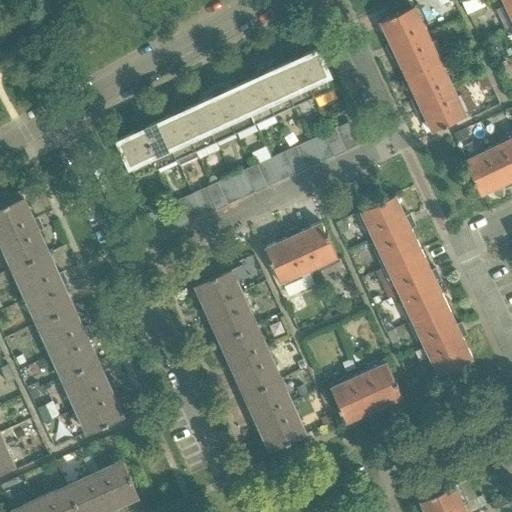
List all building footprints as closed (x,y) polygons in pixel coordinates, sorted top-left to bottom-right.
[(511,0),(503,0),(511,17),(511,0)] [(396,53),(406,76),(441,59),(416,6),(418,4),(418,3),(396,14),(395,12),(391,14),(392,16),(380,21),(391,44),(387,46),(391,55),(396,53)] [(472,20),(486,14),(482,6),(469,13),(472,20)] [(297,59),(314,95),(334,86),(318,49),(297,59)] [(444,57),(441,59),(406,76),(417,98),(413,100),(417,109),(421,107),(432,130),(443,125),(444,126),(448,125),(447,123),(470,113),(470,112),(467,113),(441,60),(444,59),(444,57)] [(294,104),(314,95),(297,59),(278,68),(294,104)] [(275,113),(294,104),(278,68),(258,77),(275,113)] [(486,76),(477,80),(482,91),(491,87),(486,76)] [(255,122),(275,113),(258,77),(238,85),(255,122)] [(235,131),(255,122),(238,85),(219,94),(235,131)] [(216,140),(235,131),(219,94),(199,103),(216,140)] [(196,149),(216,140),(199,103),(179,112),(196,149)] [(200,157),(196,149),(179,112),(160,121),(175,154),(176,158),(180,166),(200,157)] [(176,158),(175,154),(160,121),(140,130),(157,167),(176,158)] [(329,144),(341,139),(336,127),(324,133),(329,144)] [(457,142),(470,135),(467,128),(465,129),(464,128),(453,133),(457,142)] [(136,176),(157,167),(140,130),(119,140),(136,176)] [(511,136),(466,158),(464,155),(463,156),(474,178),(473,179),(475,183),(476,182),(481,194),(504,183),(506,187),(511,184),(511,136)] [(341,139),(329,144),(334,156),(346,150),(341,139)] [(290,162),(301,157),(296,145),(285,151),(290,162)] [(301,157),(290,162),(295,174),(307,168),(301,157)] [(250,180),(262,175),(257,163),(245,169),(250,180)] [(262,175),(250,180),(256,191),(267,186),(262,175)] [(211,198),(223,192),(218,181),(206,187),(211,198)] [(223,192),(211,198),(216,209),(228,204),(223,192)] [(384,267),(421,249),(411,226),(415,224),(411,215),(406,217),(396,194),(384,199),(384,198),(380,200),(380,201),(358,212),(358,213),(361,211),(386,265),(383,266),(384,267)] [(34,219),(24,197),(8,204),(7,203),(3,205),(3,206),(0,207),(0,245),(2,245),(13,269),(49,253),(39,230),(43,228),(38,217),(34,219)] [(172,216),(183,210),(178,199),(167,204),(172,216)] [(172,216),(167,204),(177,227),(189,222),(183,210),(172,216)] [(341,233),(348,230),(343,219),(336,222),(341,233)] [(326,233),(321,221),(298,232),(296,227),(286,232),(289,236),(265,247),(271,258),(270,259),(272,263),(273,262),(283,284),(284,284),(283,281),(336,257),(337,260),(338,259),(328,237),(329,236),(327,232),(326,233)] [(409,321),(447,303),(436,281),(441,279),(436,269),(432,271),(421,249),(384,267),(387,266),(412,319),(409,320),(409,321)] [(37,323),(73,306),(63,285),(68,283),(67,280),(63,271),(58,273),(49,253),(13,269),(37,323)] [(220,340),(256,324),(231,269),(216,276),(215,275),(210,277),(211,278),(195,285),(205,307),(201,309),(206,320),(211,319),(220,340)] [(375,303),(381,301),(378,295),(373,298),(375,303)] [(447,303),(409,321),(409,322),(413,320),(438,373),(435,374),(435,376),(458,365),(458,366),(462,364),(462,363),(473,358),(462,335),(466,333),(462,325),(462,323),(458,325),(447,303)] [(62,377),(98,361),(88,339),(92,337),(87,326),(83,328),(73,306),(37,323),(62,377)] [(394,328),(389,316),(380,319),(386,332),(394,328)] [(245,395),(281,378),(256,324),(220,340),(230,362),(226,364),(226,365),(231,375),(235,373),(245,395)] [(386,332),(392,343),(399,340),(394,328),(386,332)] [(362,358),(359,351),(352,354),(355,361),(362,358)] [(26,361),(22,354),(16,357),(19,364),(26,361)] [(306,364),(303,358),(297,361),(300,367),(306,364)] [(395,381),(385,358),(384,359),(385,362),(332,386),(330,383),(329,383),(339,406),(338,407),(340,411),(341,410),(347,421),(369,411),(371,415),(381,411),(379,407),(402,396),(397,385),(398,385),(396,380),(395,381)] [(351,359),(342,362),(346,372),(356,368),(351,359)] [(98,361),(62,377),(87,432),(102,425),(102,426),(107,423),(107,422),(123,415),(112,393),(117,391),(112,380),(107,382),(98,361)] [(7,382),(14,379),(8,364),(0,368),(7,382)] [(281,378),(245,395),(255,416),(250,418),(254,428),(255,429),(260,427),(270,449),(285,442),(286,443),(290,441),(290,440),(306,433),(281,378)] [(307,392),(304,384),(296,388),(300,396),(307,392)] [(37,389),(29,392),(32,399),(40,396),(37,389)] [(52,401),(37,407),(43,422),(58,415),(52,401)] [(321,418),(324,425),(332,421),(329,414),(321,418)] [(0,433),(0,471),(14,465),(0,433)] [(58,459),(55,460),(60,470),(67,467),(63,457),(58,459)] [(66,485),(78,511),(101,511),(104,511),(113,511),(118,510),(116,506),(138,496),(131,481),(132,480),(130,475),(128,475),(122,460),(66,485)] [(467,511),(455,486),(458,484),(458,483),(435,494),(435,492),(430,494),(431,496),(420,501),(424,511),(467,511)] [(78,511),(66,485),(12,509),(12,511),(78,511)] [(502,511),(510,509),(505,496),(492,502),(496,511),(502,511)]
